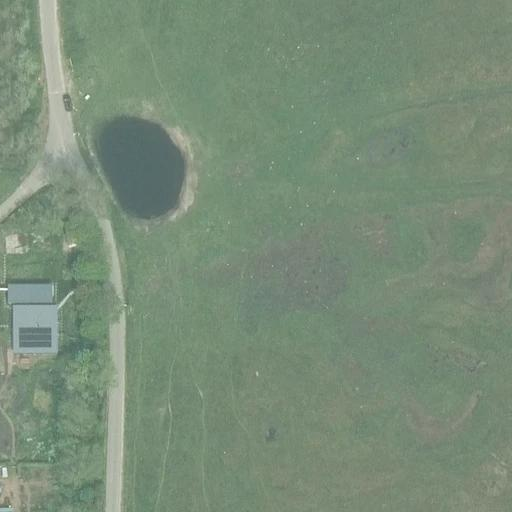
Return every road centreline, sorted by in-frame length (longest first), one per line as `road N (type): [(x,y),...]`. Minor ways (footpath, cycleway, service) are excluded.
road 1 (unclassified): [(110,511),(118,285),(101,214),(65,140)]
road 2 (unclassified): [(65,140),(48,0)]
